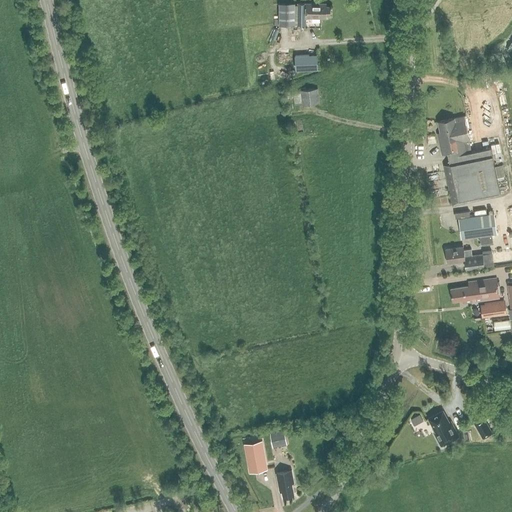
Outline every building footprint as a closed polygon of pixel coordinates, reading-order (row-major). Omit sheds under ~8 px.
[(295,25),(295,3),(278,4),(279,26),(295,25)] [(297,26),(306,26),(306,18),(326,18),(326,16),(329,16),(330,7),(325,7),(325,4),(306,4),(297,4),(297,26)] [(308,55),(293,55),(294,70),(308,69),(308,55)] [(293,87),(286,88),(288,106),(320,102),(318,87),(293,90),(293,87)] [(469,140),(465,119),(464,116),(438,122),(440,133),(437,134),(441,155),(447,154),(449,164),(443,165),(452,206),(501,195),(497,178),(505,176),(502,165),(494,167),(490,148),(471,152),(469,140)] [(497,234),(494,213),(458,218),(461,239),(497,234)] [(482,254),(472,255),(471,250),(464,251),(463,247),(446,249),(448,263),(465,261),(466,269),(467,272),(474,271),(474,268),(484,267),(482,254)] [(471,302),(499,298),(496,279),(468,283),(469,287),(451,289),(452,301),(465,299),(465,303),(471,302)] [(480,307),(481,317),(505,314),(504,304),(480,307)] [(435,431),(436,432),(433,433),(441,447),(443,446),(457,439),(457,438),(459,437),(451,421),(448,422),(443,412),(429,419),(435,431)] [(424,414),(412,418),(415,426),(427,421),(424,414)] [(474,422),(483,439),(492,434),(483,417),(474,422)] [(284,431),(272,433),(274,445),(286,443),(284,431)] [(244,443),(249,472),(267,469),(261,440),(244,443)] [(291,470),(276,473),(280,492),(282,491),(283,498),(294,495),(292,483),(294,483),(291,470)]
